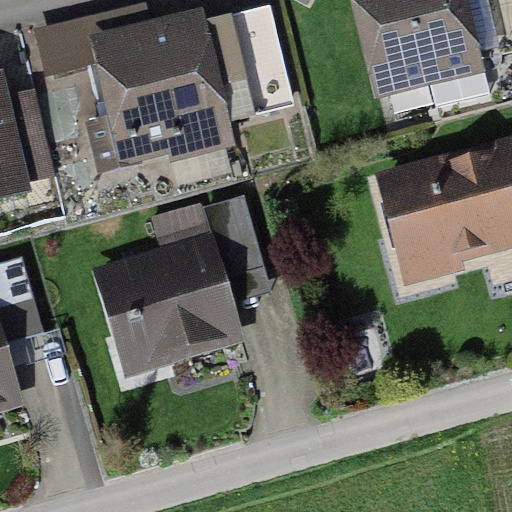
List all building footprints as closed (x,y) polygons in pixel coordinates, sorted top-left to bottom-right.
[(365,0),(387,91),(429,81),(436,111),(489,98),(480,58),(511,50),(511,0),(463,0),(456,2),(455,0),(365,0)] [(102,172),(136,164),(134,153),(217,132),(215,123),(288,105),(274,46),(201,64),(192,28),(107,49),(124,118),(91,126),(102,172)] [(32,97),(0,104),(0,193),(18,189),(16,183),(50,175),(32,97)] [(511,160),(509,151),(386,184),(404,251),(446,240),(450,257),(511,240),(511,160)] [(128,331),(143,326),(153,359),(225,338),(216,309),(223,281),(206,277),(199,252),(113,277),(128,331)]
